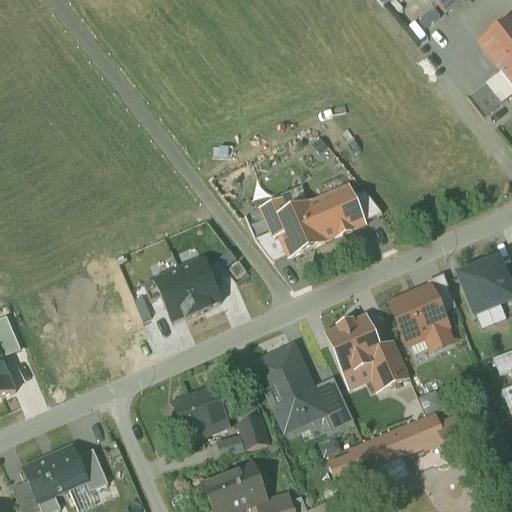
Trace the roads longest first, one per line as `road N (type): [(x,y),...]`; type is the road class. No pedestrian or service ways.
road 1 (residential): [(108,396),(511,220)]
road 2 (residential): [(108,396),(158,511)]
